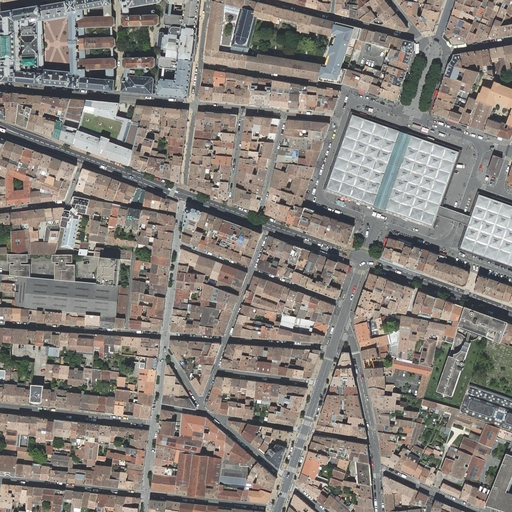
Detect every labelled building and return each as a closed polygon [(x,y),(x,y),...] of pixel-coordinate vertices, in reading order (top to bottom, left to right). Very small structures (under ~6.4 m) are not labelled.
[(73,0),(69,1),(70,11),(90,8),(105,5),(113,4),(112,0),(73,0)] [(125,15),(134,15),(133,10),(133,7),(160,2),(162,0),(161,0),(120,0),(121,3),(122,2),(125,15)] [(184,27),(198,28),(201,0),(168,0),(168,1),(169,3),(186,5),(185,16),(184,27)] [(241,8),(243,9),(255,12),(258,2),(250,0),(212,0),(205,61),(247,68),(249,55),(245,55),(219,51),(225,8),(225,4),(241,8)] [(320,1),(316,0),(307,0),(306,6),(318,9),(320,1)] [(371,0),(366,0),(364,2),(363,0),(359,0),(359,5),(358,10),(366,4),(368,3),(371,0)] [(386,0),(371,0),(368,3),(369,5),(370,5),(372,4),(375,8),(386,0)] [(392,7),(386,0),(375,8),(374,9),(375,11),(377,9),(381,15),(392,7)] [(476,17),(482,20),(488,6),(490,0),(482,0),(482,2),(478,0),(457,0),(454,8),(476,17)] [(490,0),(488,6),(494,8),(495,5),(497,3),(497,0),(490,0)] [(505,1),(505,0),(497,0),(497,3),(501,5),(500,7),(502,8),(503,6),(505,1)] [(511,3),(511,0),(505,0),(505,1),(503,6),(502,8),(500,13),(498,16),(502,18),(502,20),(504,21),(504,19),(506,15),(507,11),(511,3)] [(70,16),(70,11),(69,1),(43,5),(44,21),(46,20),(67,17),(70,16)] [(324,2),(320,1),(318,9),(329,12),(330,11),(331,3),(324,2)] [(407,1),(401,5),(408,13),(418,16),(420,17),(421,15),(418,14),(419,4),(413,1),(407,1)] [(256,12),(255,16),(258,17),(274,21),(275,16),(300,22),(298,30),(310,33),(311,31),(314,16),(258,2),(255,12),(256,12)] [(346,4),(345,4),(337,3),(336,13),(350,17),(350,8),(350,7),(349,7),(346,7),(346,4)] [(366,4),(358,10),(358,19),(361,19),(371,11),(373,10),(372,8),(370,10),(367,6),(369,5),(368,3),(366,4)] [(105,16),(113,16),(113,4),(105,5),(105,16)] [(234,34),(237,35),(243,9),(241,8),(225,4),(225,8),(240,12),(234,34)] [(350,7),(350,8),(350,17),(358,19),(358,10),(359,5),(350,4),(350,7)] [(425,4),(422,4),(421,9),(423,8),(425,9),(440,13),(442,6),(429,4),(425,4)] [(45,84),(45,69),(44,50),(44,49),(44,40),(44,21),(43,5),(1,12),(1,32),(0,31),(0,38),(0,46),(1,60),(2,61),(3,78),(3,80),(45,84)] [(473,41),(480,40),(493,10),(494,8),(488,6),(482,20),(473,41)] [(397,14),(392,7),(381,15),(380,16),(377,18),(371,22),(382,25),(385,23),(397,14)] [(85,16),(90,16),(90,8),(70,11),(70,16),(71,43),(72,71),(72,77),(92,78),(92,69),(88,69),(82,67),(82,61),(87,59),(86,53),(86,48),(82,47),(82,40),(86,38),(86,32),(86,27),(82,26),(82,19),(85,16)] [(437,22),(440,13),(425,9),(423,8),(421,15),(420,17),(421,17),(423,18),(429,19),(437,22)] [(473,24),(476,17),(454,8),(452,15),(473,24)] [(255,12),(243,9),(237,35),(236,38),(237,41),(239,43),(241,45),(244,44),(246,43),(247,41),(248,38),(249,38),(255,16),(256,12),(255,12)] [(361,19),(371,22),(377,18),(376,16),(373,12),(375,11),(374,9),(373,10),(371,11),(361,19)] [(480,40),(488,39),(497,20),(497,18),(498,16),(500,13),(493,10),(480,40)] [(418,16),(408,13),(417,26),(424,21),(421,17),(420,17),(418,16)] [(159,14),(134,15),(125,15),(123,18),(123,24),(126,26),(158,25),(160,23),(161,16),(159,14)] [(184,27),(185,16),(169,14),(166,16),(165,23),(168,25),(173,26),(184,27)] [(385,23),(382,25),(391,27),(406,31),(408,28),(397,14),(385,23)] [(450,22),(470,31),(473,24),(452,15),(450,22)] [(503,23),(497,38),(511,35),(511,24),(510,24),(510,23),(508,23),(511,18),(506,15),(504,19),(504,21),(503,23)] [(113,16),(105,16),(90,16),(85,16),(82,19),(82,26),(86,27),(113,26),(116,24),(115,18),(113,16)] [(258,17),(255,16),(249,38),(247,48),(245,55),(248,55),(258,17)] [(249,55),(247,68),(343,84),(349,69),(343,69),(353,38),(358,39),(360,40),(363,29),(314,16),(311,31),(335,37),(327,65),(260,54),(259,57),(249,55)] [(465,43),(473,41),(482,20),(476,17),(473,24),(470,31),(467,38),(465,43)] [(434,32),(437,22),(429,19),(426,24),(428,25),(428,30),(434,32)] [(488,39),(497,38),(503,23),(497,20),(488,39)] [(424,21),(417,26),(422,31),(428,30),(428,25),(426,24),(424,21)] [(455,32),(467,38),(470,31),(450,22),(447,29),(455,32)] [(180,58),(194,61),(195,61),(199,28),(198,28),(184,27),(183,35),(172,34),(167,33),(162,32),(160,34),(158,46),(160,48),(165,48),(170,49),(181,50),(180,58)] [(360,40),(358,39),(356,45),(361,46),(362,40),(365,41),(366,41),(370,30),(368,30),(363,29),(360,40)] [(448,37),(450,39),(452,37),(456,37),(455,32),(447,29),(445,34),(445,35),(448,37)] [(370,30),(366,41),(372,43),(376,32),(370,30)] [(372,43),(385,46),(388,35),(376,32),(372,43)] [(453,45),(465,43),(467,38),(455,32),(456,37),(452,37),(450,39),(451,41),(453,45)] [(392,48),(393,48),(397,37),(388,35),(385,46),(392,48)] [(82,47),(86,48),(114,47),(116,45),(116,39),(114,37),(86,38),(82,40),(82,47)] [(398,49),(401,50),(405,39),(397,37),(393,48),(398,49)] [(405,39),(401,50),(413,53),(414,51),(413,46),(414,42),(405,39)] [(504,46),(489,49),(492,62),(499,60),(498,58),(506,56),(504,46)] [(413,53),(401,50),(398,49),(393,48),(392,48),(389,57),(392,58),(410,64),(413,53)] [(489,49),(482,50),(486,74),(494,76),(493,69),(489,70),(488,65),(492,64),(492,62),(489,49)] [(468,52),(470,69),(479,72),(486,74),(482,50),(468,52)] [(453,58),(449,63),(470,69),(468,52),(454,54),(453,58)] [(162,67),(178,69),(180,58),(169,57),(164,56),(161,58),(161,65),(162,67)] [(407,71),(410,64),(392,58),(391,63),(388,62),(389,57),(386,56),(384,64),(390,66),(407,71)] [(127,68),(131,68),(154,67),(156,65),(157,58),(155,57),(126,57),(124,60),(124,65),(127,68)] [(92,69),(107,69),(115,68),(117,66),(117,60),(115,58),(87,59),(82,61),(82,67),(88,69),(92,69)] [(180,58),(178,69),(177,79),(161,78),(159,80),(158,95),(189,98),(190,92),(194,61),(180,58)] [(470,69),(449,63),(445,75),(457,79),(460,71),(465,72),(462,81),(473,84),(479,72),(470,69)] [(390,66),(384,64),(381,71),(387,73),(405,79),(407,71),(390,66)] [(364,70),(357,88),(369,92),(374,77),(375,76),(377,69),(375,69),(373,68),(366,66),(364,70)] [(108,79),(116,80),(115,68),(107,69),(108,79)] [(131,68),(127,68),(123,81),(122,91),(154,94),(155,79),(153,77),(130,75),(131,68)] [(357,88),(364,70),(356,68),(355,71),(349,69),(343,84),(357,88)] [(72,87),(72,77),(72,71),(70,71),(47,69),(45,69),(45,84),(72,87)] [(201,99),(213,100),(214,87),(215,85),(215,81),(216,71),(204,69),(200,98),(201,99)] [(379,79),(381,71),(377,69),(375,76),(374,77),(369,92),(379,96),(382,88),(376,86),(379,79)] [(213,100),(224,101),(226,86),(226,83),(227,72),(216,71),(215,81),(215,85),(214,87),(213,100)] [(387,73),(381,71),(379,79),(384,81),(402,87),(403,84),(405,79),(387,73)] [(224,101),(235,102),(238,74),(227,72),(226,83),(226,86),(224,101)] [(235,102),(244,103),(247,76),(238,74),(235,102)] [(457,79),(445,75),(443,82),(470,92),(473,84),(462,81),(457,79)] [(244,103),(251,104),(253,85),(254,77),(247,76),(244,103)] [(72,77),(72,87),(115,91),(116,80),(108,79),(92,78),(72,77)] [(273,87),(273,80),(259,78),(254,77),(253,85),(259,85),(267,86),(273,87)] [(384,81),(379,79),(376,86),(382,88),(384,81)] [(271,106),(290,107),(292,83),(273,80),(273,87),(271,106)] [(400,94),(402,87),(384,81),(382,88),(400,94)] [(511,88),(501,84),(501,83),(495,81),(492,89),(484,86),(481,93),(480,92),(477,99),(489,103),(494,104),(495,100),(504,104),(505,102),(511,104),(511,106),(511,88)] [(468,100),(470,96),(471,92),(470,92),(443,82),(440,91),(468,100)] [(300,108),(302,84),(292,83),(290,107),(300,108)] [(307,100),(309,86),(302,84),(300,108),(306,109),(307,100)] [(251,104),(271,106),(273,87),(267,86),(259,85),(253,85),(251,104)] [(317,110),(333,112),(334,111),(341,91),(309,86),(307,100),(318,101),(317,110)] [(400,94),(382,88),(379,96),(396,102),(397,101),(400,94)] [(465,107),(468,100),(440,91),(437,98),(465,107)] [(21,94),(13,93),(13,102),(20,102),(21,94)] [(21,94),(20,102),(20,103),(27,103),(28,95),(21,94)] [(28,95),(27,103),(34,104),(33,108),(32,112),(29,128),(37,131),(41,114),(41,113),(42,109),(45,96),(28,95)] [(63,98),(45,96),(42,109),(41,113),(45,114),(45,112),(59,114),(63,98)] [(477,99),(470,96),(468,100),(465,107),(463,115),(459,123),(468,125),(477,99)] [(71,99),(63,98),(59,114),(59,115),(62,116),(67,117),(71,99)] [(452,111),(463,115),(465,107),(437,98),(435,105),(452,111)] [(87,100),(71,99),(67,117),(82,121),(87,100)] [(489,103),(477,99),(468,125),(485,131),(489,119),(494,104),(489,103)] [(87,100),(82,121),(75,145),(113,158),(131,165),(134,150),(141,127),(142,122),(133,120),(126,147),(110,141),(111,138),(104,136),(103,138),(89,133),(94,113),(117,118),(119,103),(87,100)] [(306,109),(317,110),(318,101),(307,100),(306,109)] [(12,102),(5,102),(5,107),(5,119),(17,123),(19,107),(20,103),(20,102),(13,102),(12,102)] [(19,107),(17,123),(29,128),(32,112),(33,108),(28,106),(27,109),(24,108),(25,105),(20,103),(19,107)] [(136,105),(133,120),(142,122),(147,106),(136,105)] [(433,113),(449,119),(452,111),(435,105),(432,112),(432,113),(433,113)] [(154,106),(147,106),(142,122),(141,127),(143,127),(149,128),(148,131),(150,132),(151,128),(154,106)] [(163,107),(154,106),(151,128),(160,129),(162,115),(163,107)] [(189,110),(168,108),(167,115),(167,117),(188,119),(189,110)] [(205,126),(205,131),(213,132),(213,131),(214,122),(215,113),(199,111),(198,119),(206,120),(205,126)] [(449,119),(459,123),(463,115),(452,111),(449,119)] [(214,122),(213,131),(217,131),(218,131),(221,132),(223,113),(215,113),(214,122)] [(223,113),(221,132),(228,133),(229,126),(230,126),(232,114),(223,113)] [(41,114),(37,131),(54,137),(58,120),(44,116),(45,114),(41,114)] [(238,115),(232,114),(230,126),(237,127),(238,115)] [(331,178),(327,189),(339,193),(350,197),(362,201),(374,205),(380,207),(386,209),(398,214),(410,218),(421,222),(433,226),(437,214),(438,210),(440,205),(453,167),(459,152),(447,148),(436,144),(424,140),(412,136),(406,133),(400,131),(388,127),(376,123),(365,119),(353,115),(349,126),(348,130),(346,133),(346,136),(343,143),(342,146),(338,157),(337,162),(335,167),(333,173),(331,178)] [(58,120),(54,137),(61,139),(65,124),(67,117),(62,116),(62,121),(58,120)] [(247,116),(244,132),(253,133),(255,116),(247,116)] [(258,142),(259,141),(259,139),(260,134),(261,131),(264,117),(255,116),(253,133),(252,141),(258,142)] [(167,117),(164,117),(163,126),(187,128),(188,119),(167,117)] [(271,126),(273,118),(264,117),(261,131),(260,134),(259,139),(268,140),(269,135),(271,126)] [(262,141),(275,143),(279,126),(280,119),(273,118),(271,126),(269,135),(268,140),(259,139),(259,141),(262,141)] [(502,123),(489,119),(485,131),(498,136),(502,123)] [(288,120),(284,135),(293,136),(295,128),(297,120),(288,120)] [(295,128),(293,136),(305,137),(306,135),(307,131),(307,129),(303,129),(305,121),(297,120),(295,128)] [(312,122),(305,121),(303,129),(307,129),(311,130),(312,122)] [(329,124),(312,122),(311,130),(327,132),(329,124)] [(510,140),(511,136),(511,126),(507,124),(503,122),(502,123),(498,136),(509,140),(510,140)] [(65,124),(61,139),(75,145),(80,128),(65,124)] [(163,126),(161,135),(167,136),(168,136),(169,129),(171,130),(171,136),(186,138),(187,128),(163,126)] [(134,150),(131,165),(138,167),(146,137),(147,137),(148,134),(148,131),(149,128),(143,127),(141,127),(134,150)] [(306,135),(305,137),(309,138),(324,139),(327,132),(311,130),(307,129),(307,131),(306,135)] [(196,130),(195,138),(212,140),(212,135),(217,135),(218,131),(217,131),(213,131),(213,132),(205,131),(196,130)] [(218,131),(217,135),(217,140),(235,142),(236,133),(228,133),(221,132),(218,131)] [(244,132),(243,140),(252,141),(253,133),(244,132)] [(146,137),(138,167),(147,170),(151,156),(145,155),(146,150),(152,152),(152,150),(157,151),(160,134),(155,133),(154,138),(147,137),(146,137)] [(293,136),(284,135),(281,147),(277,162),(298,165),(301,165),(302,165),(315,167),(324,139),(309,138),(305,137),(293,136)] [(185,147),(186,138),(171,136),(168,136),(167,136),(167,138),(170,139),(170,145),(185,147)] [(195,138),(194,147),(210,149),(212,140),(195,138)] [(12,142),(7,140),(2,155),(12,159),(17,144),(12,142)] [(217,140),(216,140),(216,146),(234,148),(235,142),(217,140)] [(250,151),(260,152),(262,145),(262,141),(259,141),(258,142),(252,141),(243,140),(242,150),(250,151)] [(259,156),(271,158),(275,143),(262,141),(262,145),(260,152),(260,153),(259,156)] [(11,162),(9,167),(18,171),(26,147),(17,144),(12,159),(15,160),(14,163),(11,162)] [(183,156),(185,147),(170,145),(169,154),(183,156)] [(218,150),(217,155),(233,156),(234,148),(216,146),(215,149),(218,150)] [(26,147),(18,171),(27,174),(36,150),(26,147)] [(194,147),(193,155),(212,156),(213,154),(213,149),(210,149),(194,147)] [(36,150),(27,174),(34,177),(36,178),(45,154),(36,150)] [(242,150),(241,158),(255,159),(258,159),(259,156),(260,153),(260,152),(250,151),(242,150)] [(167,154),(159,153),(158,155),(158,158),(158,162),(166,163),(167,154)] [(45,154),(36,178),(43,181),(45,182),(54,157),(45,154)] [(183,156),(169,154),(168,163),(171,163),(174,164),(182,165),(183,156)] [(217,155),(215,154),(214,163),(232,165),(233,156),(217,155)] [(193,155),(192,163),(211,166),(212,156),(193,155)] [(494,155),(489,169),(492,170),(491,174),(496,175),(502,158),(494,155)] [(151,156),(147,170),(156,174),(158,162),(158,158),(151,156)] [(257,166),(256,174),(258,175),(260,167),(268,169),(271,158),(259,156),(258,159),(257,164),(257,166)] [(54,157),(45,182),(55,185),(64,161),(54,157)] [(1,158),(0,160),(0,163),(0,164),(9,167),(11,162),(11,160),(10,160),(9,161),(1,158)] [(254,165),(257,166),(257,164),(254,163),(255,159),(241,158),(241,161),(254,165)] [(64,161),(55,185),(61,187),(64,181),(60,180),(61,177),(65,178),(70,163),(64,161)] [(241,161),(239,170),(253,174),(254,165),(241,161)] [(158,162),(156,174),(164,177),(166,163),(158,162)] [(298,165),(277,162),(276,168),(291,174),(298,176),(302,165),(301,165),(298,165)] [(77,165),(70,163),(65,178),(72,180),(77,166),(77,165)] [(166,163),(164,177),(172,179),(173,168),(174,164),(171,163),(168,163),(166,163)] [(192,163),(191,173),(200,176),(208,179),(210,180),(211,171),(211,166),(192,163)] [(232,165),(214,163),(213,166),(213,171),(231,173),(232,165)] [(0,164),(0,165),(0,174),(6,177),(7,177),(9,167),(0,164)] [(179,182),(182,165),(174,164),(173,168),(172,179),(179,182)] [(310,180),(315,167),(302,165),(298,176),(310,180)] [(32,187),(32,186),(34,177),(27,174),(18,171),(9,167),(7,177),(7,178),(7,186),(7,188),(8,195),(8,206),(32,203),(32,191),(32,187)] [(259,175),(267,177),(268,169),(260,167),(258,175),(259,175)] [(85,192),(92,171),(85,168),(84,169),(77,189),(77,190),(85,192)] [(291,174),(276,168),(272,186),(278,188),(283,190),(285,191),(287,187),(290,177),(291,174)] [(254,179),(255,174),(253,174),(239,170),(238,178),(250,182),(251,178),(254,179)] [(99,173),(92,171),(85,192),(92,194),(99,173)] [(211,171),(210,180),(211,180),(215,180),(219,181),(222,181),(230,182),(231,173),(213,171),(211,171)] [(106,176),(99,173),(92,194),(99,197),(106,176)] [(200,176),(191,173),(189,186),(198,189),(200,176)] [(253,183),(264,187),(267,177),(259,175),(258,175),(256,174),(255,174),(254,179),(254,180),(253,183)] [(304,197),(310,180),(298,176),(291,174),(290,177),(293,178),(295,179),(291,189),(287,187),(285,191),(304,197)] [(114,179),(106,176),(99,197),(107,198),(114,179)] [(200,176),(198,189),(206,192),(208,179),(200,176)] [(36,178),(34,177),(32,186),(41,189),(43,181),(36,178)] [(64,181),(61,187),(61,188),(62,188),(68,190),(72,180),(65,178),(64,181)] [(238,178),(237,187),(245,190),(253,192),(250,208),(258,211),(264,187),(253,183),(238,178)] [(122,182),(114,179),(107,198),(115,200),(122,182)] [(210,180),(208,179),(206,192),(213,195),(214,187),(215,183),(215,182),(215,180),(211,180),(210,180)] [(214,187),(213,195),(220,197),(221,190),(221,188),(222,181),(219,181),(215,180),(215,182),(215,183),(214,187)] [(43,181),(41,189),(43,192),(41,191),(42,202),(54,201),(53,200),(55,194),(59,196),(62,188),(61,188),(61,187),(55,185),(45,182),(43,181)] [(230,182),(222,181),(221,188),(221,190),(229,191),(230,182)] [(122,182),(115,200),(123,202),(129,184),(122,182)] [(129,184),(123,202),(131,203),(137,187),(129,184)] [(271,190),(270,193),(281,197),(283,190),(278,188),(272,186),(271,190)] [(141,189),(137,187),(131,203),(137,204),(141,189)] [(245,190),(237,187),(235,202),(243,206),(245,190)] [(53,200),(54,201),(64,200),(65,199),(68,190),(62,188),(59,196),(55,194),(53,200)] [(147,191),(144,190),(139,205),(144,206),(147,191)] [(221,190),(220,197),(227,200),(229,191),(221,190)] [(245,190),(243,206),(250,208),(253,192),(245,190)] [(283,190),(281,197),(280,200),(288,203),(293,204),(296,205),(299,206),(301,207),(304,197),(285,191),(283,190)] [(32,191),(32,203),(42,202),(41,191),(32,191)] [(144,206),(152,207),(155,194),(147,191),(144,206)] [(281,197),(270,193),(269,200),(277,203),(278,199),(280,200),(281,197)] [(152,207),(160,209),(163,197),(155,194),(152,207)] [(463,242),(461,247),(473,251),(485,256),(497,260),(508,264),(511,265),(511,205),(504,203),(492,199),(480,195),(476,205),(472,216),(472,217),(472,218),(470,222),(469,225),(469,226),(465,236),(463,242)] [(58,243),(56,254),(73,254),(79,254),(81,242),(87,213),(91,199),(79,197),(75,196),(74,196),(71,203),(75,207),(73,209),(72,211),(65,209),(57,243),(58,243)] [(163,197),(160,209),(164,210),(165,204),(167,205),(168,203),(169,199),(163,197)] [(91,219),(93,220),(93,219),(95,213),(94,213),(95,210),(97,200),(91,199),(87,213),(92,214),(91,219)] [(177,202),(169,199),(168,203),(170,203),(169,211),(176,212),(178,202),(177,202)] [(277,203),(269,200),(265,213),(276,218),(279,204),(280,200),(278,199),(277,203)] [(99,234),(107,236),(109,225),(111,216),(113,203),(105,202),(97,200),(95,210),(103,212),(103,215),(101,221),(93,219),(93,220),(93,222),(91,232),(99,233),(99,234)] [(111,216),(109,225),(111,225),(115,226),(114,229),(117,230),(117,227),(118,225),(122,205),(113,203),(111,216)] [(279,204),(276,218),(286,221),(291,208),(292,207),(279,204)] [(296,205),(293,204),(292,207),(291,208),(286,221),(293,224),(296,215),(299,206),(296,205)] [(122,205),(118,225),(126,227),(130,207),(122,205)] [(448,208),(440,205),(438,210),(437,214),(445,217),(455,220),(457,221),(469,225),(470,222),(472,218),(472,217),(460,212),(458,212),(448,208)] [(186,212),(184,226),(197,230),(198,226),(203,211),(198,209),(193,208),(192,208),(192,207),(191,207),(190,207),(189,206),(189,207),(188,207),(187,207),(187,208),(186,209),(186,210),(187,211),(186,212)] [(301,207),(299,206),(296,215),(303,217),(307,208),(301,207)] [(53,208),(46,208),(28,210),(30,231),(32,254),(53,254),(56,254),(58,243),(57,243),(65,209),(65,207),(62,207),(53,208)] [(138,233),(141,222),(143,209),(130,207),(126,227),(125,231),(138,233)] [(296,215),(293,224),(300,226),(309,230),(315,212),(307,208),(303,217),(296,215)] [(141,222),(147,223),(148,219),(150,220),(151,211),(143,209),(141,222)] [(11,230),(12,253),(28,254),(32,254),(30,231),(28,210),(18,212),(11,212),(11,224),(11,225),(24,224),(24,230),(11,230)] [(157,225),(160,213),(151,211),(150,220),(148,219),(147,223),(149,224),(157,225)] [(205,228),(210,214),(203,211),(198,226),(205,228)] [(0,213),(0,224),(2,225),(2,222),(6,221),(6,224),(11,224),(11,212),(0,213)] [(315,212),(309,230),(318,233),(326,236),(332,217),(315,212)] [(142,230),(141,235),(149,236),(152,237),(153,230),(156,231),(157,229),(164,230),(174,232),(175,218),(174,216),(160,213),(157,225),(149,224),(148,229),(147,231),(142,230)] [(210,236),(217,216),(210,214),(205,228),(210,230),(208,236),(210,236)] [(218,238),(225,220),(217,216),(210,236),(209,238),(217,241),(218,238)] [(340,221),(332,217),(326,236),(334,238),(337,230),(334,229),(335,226),(338,227),(340,221)] [(235,249),(244,226),(225,220),(218,238),(224,240),(223,244),(229,247),(235,249)] [(354,226),(340,221),(338,227),(337,230),(334,238),(348,244),(354,226)] [(195,235),(197,230),(184,226),(183,233),(194,237),(195,235)] [(247,246),(250,238),(253,230),(245,227),(244,226),(235,249),(234,251),(232,259),(241,262),(244,254),(247,246)] [(113,229),(110,229),(107,242),(136,247),(137,241),(115,237),(116,233),(112,232),(113,229)] [(152,237),(155,238),(162,239),(173,241),(174,232),(164,230),(157,229),(156,231),(153,230),(152,237)] [(253,230),(250,238),(259,242),(262,233),(253,230)] [(89,239),(106,242),(107,236),(99,234),(99,233),(91,232),(91,234),(89,239)] [(183,241),(191,244),(194,237),(183,233),(182,241),(183,241)] [(140,236),(138,243),(146,245),(147,245),(149,236),(141,235),(140,236)] [(191,244),(198,247),(201,239),(201,237),(195,235),(194,237),(191,244)] [(205,249),(209,238),(210,236),(208,236),(207,235),(205,241),(201,239),(198,247),(205,249)] [(269,236),(261,258),(267,261),(276,238),(270,236),(269,236)] [(155,238),(154,246),(172,249),(173,241),(162,239),(155,238)] [(216,245),(217,242),(217,241),(209,238),(205,249),(213,252),(216,245)] [(259,242),(250,238),(247,246),(256,249),(259,242)] [(279,247),(282,240),(276,238),(267,261),(272,263),(278,247),(279,247)] [(386,247),(394,250),(398,240),(390,238),(389,238),(386,247)] [(270,273),(277,276),(280,266),(279,265),(288,242),(282,240),(279,247),(278,247),(272,263),(267,261),(261,258),(257,268),(270,273)] [(403,253),(407,243),(398,240),(394,250),(403,253)] [(81,242),(79,254),(87,255),(88,246),(89,245),(83,244),(83,242),(81,242)] [(287,268),(296,245),(288,242),(279,265),(280,266),(287,268)] [(406,265),(408,265),(415,246),(407,243),(403,253),(400,263),(406,265)] [(88,246),(87,255),(95,256),(96,247),(91,247),(91,244),(89,244),(89,245),(88,246)] [(219,255),(225,257),(228,249),(229,247),(223,244),(222,247),(219,255)] [(160,255),(160,256),(171,258),(172,249),(154,246),(147,245),(146,245),(146,248),(154,249),(153,254),(160,255)] [(222,247),(216,245),(213,252),(219,255),(222,247)] [(291,281),(297,264),(303,248),(296,245),(287,268),(283,278),(291,281)] [(256,249),(247,246),(244,254),(253,258),(256,249)] [(408,265),(416,268),(423,249),(415,246),(408,265)] [(96,247),(95,256),(101,256),(103,256),(104,248),(96,247)] [(384,257),(391,259),(394,250),(386,247),(383,256),(384,257)] [(104,248),(103,256),(121,258),(131,259),(133,251),(105,248),(104,248)] [(297,264),(306,268),(313,251),(303,248),(297,264)] [(181,251),(180,257),(190,259),(191,252),(182,249),(181,249),(181,251)] [(225,257),(232,259),(234,251),(228,249),(225,257)] [(416,268),(424,271),(431,252),(423,249),(416,268)] [(391,259),(400,263),(403,253),(394,250),(391,259)] [(304,274),(311,277),(312,277),(320,254),(313,251),(306,268),(304,274)] [(190,259),(180,257),(179,264),(189,266),(195,267),(200,255),(194,253),(191,252),(190,259)] [(424,271),(432,274),(437,260),(439,254),(431,252),(424,271)] [(12,253),(9,253),(9,262),(15,262),(15,263),(15,264),(11,264),(11,275),(16,276),(31,277),(31,264),(22,264),(22,263),(22,262),(28,262),(28,254),(12,253)] [(56,254),(53,254),(53,262),(60,262),(60,263),(60,264),(56,264),(56,280),(76,281),(76,264),(67,264),(67,263),(67,262),(73,262),(73,254),(56,254)] [(151,263),(152,263),(153,263),(170,266),(171,258),(160,256),(160,255),(153,254),(151,263)] [(253,258),(244,254),(241,262),(250,265),(253,258)] [(320,254),(312,277),(321,281),(330,258),(320,254)] [(432,274),(440,277),(444,263),(445,262),(447,257),(446,257),(439,254),(437,260),(432,274)] [(216,261),(200,255),(195,267),(194,269),(210,275),(216,261)] [(103,256),(101,256),(101,260),(99,283),(119,285),(121,262),(121,258),(103,256)] [(330,258),(321,281),(330,284),(333,277),(332,276),(335,269),(338,261),(330,258)] [(136,260),(134,270),(140,271),(148,272),(152,273),(152,270),(144,269),(145,265),(151,266),(152,263),(151,263),(141,261),(140,260),(136,260)] [(210,277),(218,280),(224,264),(216,261),(210,275),(210,277)] [(338,261),(335,269),(347,273),(349,266),(349,265),(338,261)] [(440,277),(449,280),(454,266),(445,262),(444,263),(440,277)] [(152,273),(168,276),(170,266),(153,263),(152,270),(152,273)] [(179,264),(179,271),(188,273),(189,270),(189,266),(179,264)] [(224,264),(218,280),(232,284),(237,269),(224,264)] [(291,281),(300,284),(304,274),(306,268),(297,264),(291,281)] [(277,276),(283,278),(287,268),(280,266),(277,276)] [(454,266),(449,280),(464,286),(466,284),(470,273),(468,271),(454,266)] [(232,284),(242,288),(247,273),(237,269),(232,284)] [(332,276),(333,277),(344,281),(347,273),(335,269),(332,276)] [(134,275),(133,280),(142,281),(147,282),(151,283),(155,283),(167,285),(168,276),(152,273),(148,272),(148,275),(149,276),(151,277),(151,281),(147,280),(148,277),(139,276),(140,271),(134,270),(134,275)] [(179,271),(178,279),(197,282),(198,274),(192,273),(188,273),(179,271)] [(374,292),(379,276),(371,273),(370,273),(365,289),(374,292)] [(11,275),(3,274),(2,282),(15,284),(16,276),(11,275)] [(198,274),(197,282),(199,282),(203,282),(204,283),(207,284),(208,281),(205,281),(205,275),(198,274)] [(300,284),(307,287),(311,277),(304,274),(300,284)] [(484,293),(490,278),(481,275),(480,275),(475,289),(475,290),(484,293)] [(56,280),(31,277),(16,276),(15,284),(16,285),(16,292),(15,295),(15,300),(15,308),(22,309),(26,309),(26,308),(68,312),(102,315),(101,315),(101,326),(116,327),(117,317),(126,318),(129,286),(119,285),(99,283),(76,281),(56,280)] [(253,300),(250,306),(254,307),(258,308),(266,310),(276,312),(278,305),(261,299),(262,295),(279,301),(285,287),(267,280),(261,278),(255,276),(254,276),(249,290),(256,293),(253,300)] [(384,295),(389,279),(379,276),(374,292),(372,298),(382,301),(383,296),(384,295)] [(311,277),(307,287),(338,298),(338,297),(341,289),(330,284),(321,281),(312,277),(311,277)] [(330,284),(341,289),(344,281),(333,277),(330,284)] [(500,282),(490,278),(484,293),(494,297),(500,282)] [(178,279),(177,288),(185,289),(191,290),(194,290),(194,285),(198,285),(199,282),(197,282),(178,279)] [(392,294),(396,282),(389,279),(384,295),(383,296),(382,301),(381,304),(380,305),(382,306),(387,308),(390,300),(391,299),(392,295),(392,294)] [(144,293),(146,286),(151,286),(151,285),(151,283),(147,282),(142,281),(133,280),(133,291),(141,292),(141,293),(144,293)] [(215,287),(239,296),(242,288),(232,284),(218,280),(215,287)] [(16,285),(15,284),(2,282),(2,291),(13,292),(14,285),(16,285)] [(395,310),(397,311),(400,303),(402,297),(406,285),(396,282),(392,294),(399,296),(397,302),(390,300),(387,308),(390,309),(395,310)] [(508,285),(500,282),(494,297),(503,300),(508,285)] [(207,284),(204,283),(203,291),(202,298),(208,299),(219,301),(236,304),(239,296),(215,287),(207,284)] [(149,294),(166,297),(167,290),(154,288),(155,286),(151,285),(151,286),(149,294)] [(406,296),(412,298),(415,289),(406,285),(402,297),(405,298),(406,296)] [(511,297),(511,286),(508,285),(503,300),(510,302),(511,297)] [(278,305),(276,312),(277,312),(283,313),(284,311),(284,310),(285,306),(292,289),(285,287),(279,301),(278,305)] [(185,289),(177,288),(175,302),(183,303),(184,298),(190,299),(191,290),(185,289)] [(298,291),(292,289),(285,306),(289,308),(292,309),(292,308),(295,300),(298,291)] [(371,300),(372,298),(374,292),(365,289),(362,297),(371,300)] [(249,290),(246,298),(253,300),(256,293),(249,290)] [(133,291),(132,303),(139,305),(140,300),(155,302),(154,307),(156,307),(164,309),(166,297),(149,294),(144,293),(141,293),(141,292),(133,291)] [(291,313),(290,315),(297,317),(305,294),(298,291),(295,300),(298,301),(295,309),(292,308),(292,309),(291,313)] [(424,305),(428,294),(421,291),(420,291),(419,291),(416,302),(424,305)] [(313,297),(305,294),(297,317),(300,317),(305,318),(309,305),(310,305),(313,297)] [(421,314),(431,316),(438,297),(428,294),(424,305),(421,314)] [(397,311),(402,313),(406,314),(410,302),(412,298),(406,296),(405,298),(402,297),(400,303),(397,311)] [(320,300),(313,297),(310,305),(309,305),(305,318),(313,320),(316,311),(317,308),(320,300)] [(375,310),(377,303),(371,300),(362,297),(359,305),(368,308),(373,309),(375,310)] [(431,316),(441,318),(447,300),(438,297),(431,316)] [(208,299),(202,298),(201,306),(204,306),(210,307),(210,305),(207,305),(208,299)] [(335,305),(320,300),(317,308),(316,311),(333,315),(336,306),(335,305)] [(449,320),(455,303),(447,300),(441,318),(449,320)] [(236,304),(219,301),(218,305),(213,304),(213,308),(221,309),(223,309),(234,311),(236,304)] [(183,303),(175,302),(174,308),(188,310),(189,304),(186,303),(183,303)] [(413,312),(421,314),(424,305),(416,302),(413,311),(413,312)] [(144,316),(145,316),(146,306),(139,305),(132,303),(131,314),(138,315),(142,316),(144,316)] [(443,339),(453,342),(453,341),(456,332),(459,325),(465,307),(455,303),(449,320),(448,324),(443,339)] [(201,306),(197,305),(192,304),(191,311),(200,312),(203,313),(204,306),(201,306)] [(244,304),(240,314),(251,317),(255,317),(256,314),(257,312),(253,311),(254,307),(250,306),(244,304)] [(370,320),(374,319),(376,318),(381,317),(380,311),(378,310),(375,310),(373,309),(368,308),(359,305),(355,318),(356,324),(368,320),(370,320)] [(149,306),(148,317),(149,317),(151,317),(154,318),(155,313),(156,307),(154,307),(149,306)] [(210,307),(204,306),(203,313),(203,316),(202,319),(201,322),(200,326),(207,327),(214,328),(213,334),(224,335),(225,335),(229,323),(234,311),(223,309),(221,316),(219,316),(221,309),(213,308),(210,307)] [(14,320),(14,308),(12,308),(6,307),(5,320),(14,320)] [(459,325),(466,328),(473,310),(465,307),(459,325)] [(21,321),(22,309),(15,308),(14,308),(14,320),(21,321)] [(188,310),(174,308),(173,315),(187,317),(188,310)] [(258,308),(257,312),(256,314),(265,316),(266,310),(258,308)] [(30,309),(26,309),(22,309),(21,321),(30,321),(30,309)] [(38,322),(38,310),(30,309),(30,321),(38,322)] [(46,322),(46,311),(38,310),(38,322),(46,322)] [(276,312),(266,310),(265,316),(271,317),(270,324),(264,323),(263,328),(262,338),(270,339),(272,327),(275,328),(276,321),(277,312),(276,312)] [(481,333),(486,335),(487,333),(487,331),(492,318),(492,317),(487,315),(486,315),(478,312),(473,310),(466,328),(470,329),(475,331),(481,333)] [(62,324),(63,312),(46,311),(46,322),(62,324)] [(316,311),(313,320),(330,324),(333,315),(316,311)] [(70,324),(71,313),(63,312),(62,324),(70,324)] [(78,325),(79,313),(71,313),(70,324),(78,325)] [(78,325),(87,325),(87,314),(79,313),(78,325)] [(290,315),(283,313),(280,328),(294,332),(297,332),(313,335),(313,332),(326,335),(330,324),(313,320),(305,318),(300,317),(297,317),(290,315)] [(87,325),(101,326),(101,315),(87,314),(87,325)] [(130,329),(143,329),(144,316),(142,316),(141,321),(138,320),(138,315),(131,314),(130,320),(130,328),(130,329)] [(251,317),(240,314),(237,322),(244,324),(244,323),(252,325),(253,323),(253,321),(250,320),(251,317)] [(407,360),(413,317),(401,315),(399,325),(399,331),(400,331),(397,358),(407,360)] [(143,329),(151,330),(152,323),(152,322),(149,322),(149,319),(147,318),(147,316),(145,316),(144,316),(143,329)] [(125,328),(126,318),(117,317),(116,327),(125,328)] [(376,318),(374,319),(370,320),(368,320),(356,324),(360,342),(372,338),(376,337),(378,337),(380,336),(386,335),(383,324),(381,317),(376,318)] [(415,348),(418,334),(421,319),(413,317),(407,360),(413,361),(415,348)] [(507,324),(492,318),(487,331),(487,333),(486,335),(488,336),(490,328),(498,331),(495,339),(502,342),(503,337),(504,335),(509,323),(507,322),(507,324)] [(180,322),(173,321),(171,331),(172,331),(186,333),(187,323),(188,320),(181,319),(180,322)] [(418,334),(426,336),(428,329),(430,321),(421,319),(418,334)] [(200,326),(201,322),(199,321),(194,321),(194,324),(193,333),(199,333),(200,326)] [(272,327),(270,339),(278,339),(280,328),(281,322),(276,321),(275,328),(272,327)] [(441,346),(443,339),(448,324),(430,321),(428,329),(426,336),(429,337),(430,334),(432,333),(440,335),(440,337),(437,345),(441,346)] [(244,324),(237,322),(233,335),(233,336),(242,337),(243,330),(244,324)] [(187,323),(186,333),(193,333),(194,324),(187,323)] [(243,330),(242,337),(244,337),(245,337),(252,337),(253,325),(252,325),(244,323),(244,324),(243,330)] [(509,345),(511,337),(511,324),(509,323),(504,335),(503,337),(502,342),(509,345)] [(263,328),(253,325),(252,337),(262,338),(263,328)] [(4,341),(13,342),(14,328),(5,328),(4,341)] [(14,328),(13,342),(15,343),(29,344),(29,337),(30,329),(14,328)] [(280,328),(278,339),(292,340),(294,332),(280,328)] [(38,330),(30,329),(29,337),(34,337),(34,342),(37,342),(38,330)] [(37,342),(37,345),(45,345),(46,331),(38,330),(37,342)] [(46,331),(45,345),(47,346),(48,342),(53,343),(54,331),(46,331)] [(53,343),(53,346),(61,347),(62,332),(54,331),(53,343)] [(61,347),(61,351),(64,352),(64,347),(69,348),(70,332),(62,332),(61,347)] [(70,332),(69,348),(78,349),(79,333),(70,332)] [(297,332),(294,332),(292,340),(312,341),(313,335),(297,332)] [(323,342),(326,335),(313,332),(313,335),(312,341),(323,342)] [(457,332),(456,332),(453,341),(454,341),(441,379),(449,381),(461,345),(464,337),(464,336),(463,335),(462,335),(462,334),(461,334),(460,334),(460,333),(459,333),(458,333),(458,332),(457,332)] [(84,353),(94,354),(94,349),(96,334),(79,333),(78,349),(78,352),(84,353)] [(106,335),(96,334),(94,349),(101,350),(100,355),(104,356),(104,352),(106,335)] [(385,344),(387,344),(390,343),(387,334),(386,335),(380,336),(378,337),(379,341),(378,341),(376,337),(372,338),(360,342),(361,350),(374,347),(376,346),(385,344)] [(104,356),(104,357),(107,357),(107,352),(114,353),(114,347),(115,336),(106,335),(104,352),(104,356)] [(120,354),(121,354),(123,345),(123,336),(115,336),(114,347),(118,347),(118,344),(119,345),(119,347),(117,347),(116,352),(120,352),(120,354)] [(123,336),(123,345),(132,345),(139,346),(141,346),(141,344),(142,337),(123,336)] [(151,338),(142,337),(141,344),(144,345),(144,346),(150,347),(151,338)] [(419,364),(431,367),(437,340),(426,337),(421,355),(420,363),(419,364)] [(464,337),(461,345),(449,381),(441,379),(437,391),(445,393),(446,393),(453,396),(462,369),(463,370),(464,368),(462,367),(463,365),(464,365),(465,365),(465,364),(465,363),(465,362),(464,362),(471,343),(469,342),(469,340),(468,340),(468,339),(467,339),(466,338),(465,338),(465,337),(464,337)] [(150,347),(160,347),(161,339),(160,339),(151,338),(150,347)] [(169,346),(180,362),(184,360),(181,354),(179,355),(180,340),(171,339),(170,340),(169,346)] [(189,341),(180,340),(179,355),(181,354),(185,355),(185,356),(186,357),(186,358),(187,358),(188,354),(189,341)] [(180,362),(191,380),(193,375),(194,373),(197,363),(214,365),(217,356),(209,355),(214,342),(206,342),(202,355),(201,356),(200,359),(199,359),(198,362),(195,361),(195,355),(197,341),(189,341),(188,354),(187,358),(187,363),(187,364),(184,360),(180,362)] [(206,342),(197,341),(195,355),(199,356),(198,359),(199,359),(200,359),(201,356),(202,355),(206,342)] [(209,355),(217,356),(221,344),(220,343),(214,342),(209,355)] [(226,353),(235,354),(237,344),(229,343),(226,353)] [(238,357),(242,357),(243,355),(243,353),(243,352),(244,344),(237,344),(235,354),(234,359),(237,360),(238,357)] [(244,344),(243,352),(251,353),(252,345),(244,344)] [(374,347),(361,350),(364,360),(371,358),(379,356),(378,352),(381,352),(381,356),(386,357),(386,353),(388,353),(388,351),(388,350),(387,344),(385,344),(376,346),(374,347)] [(138,356),(158,358),(160,347),(150,347),(144,346),(141,346),(139,346),(132,345),(123,345),(121,354),(131,355),(132,350),(139,351),(138,356)] [(251,353),(251,354),(259,355),(259,354),(260,346),(252,345),(251,353)] [(53,346),(49,346),(48,349),(48,354),(59,356),(60,356),(61,351),(61,347),(53,346)] [(274,356),(275,347),(260,346),(259,354),(268,355),(268,359),(273,360),(274,356)] [(281,363),(284,347),(275,347),(274,356),(273,360),(273,363),(271,373),(278,374),(280,366),(281,363)] [(289,365),(291,357),(293,348),(284,347),(281,363),(288,365),(289,365)] [(300,359),(303,359),(306,349),(293,348),(291,357),(297,358),(300,359)] [(303,359),(308,361),(311,352),(312,349),(306,349),(303,359)] [(311,352),(308,361),(316,363),(319,354),(311,352)] [(340,361),(351,360),(350,352),(343,352),(340,361)] [(242,357),(241,360),(240,369),(247,370),(250,356),(243,355),(242,357)] [(250,355),(250,356),(247,370),(256,371),(258,361),(258,357),(255,356),(254,357),(253,357),(253,356),(250,355)] [(141,367),(157,369),(158,358),(138,356),(137,356),(137,358),(141,358),(141,363),(136,362),(136,366),(136,368),(140,369),(141,367)] [(221,367),(232,368),(233,360),(224,358),(221,366),(221,367)] [(316,363),(308,361),(303,359),(300,359),(297,358),(296,364),(289,363),(289,365),(289,367),(289,368),(296,369),(305,370),(313,371),(316,363)] [(371,358),(364,360),(365,368),(370,368),(374,368),(371,358)] [(240,369),(241,360),(237,360),(234,359),(233,360),(232,368),(240,369)] [(418,398),(423,399),(429,381),(430,376),(433,367),(431,367),(419,364),(412,363),(407,362),(397,359),(395,359),(395,361),(393,367),(392,371),(391,375),(393,375),(395,367),(424,373),(421,384),(419,388),(418,396),(418,398)] [(353,367),(351,360),(340,361),(338,368),(353,367)] [(258,361),(256,371),(271,373),(273,363),(258,361)] [(204,374),(210,374),(214,365),(197,363),(194,373),(204,374)] [(53,377),(60,378),(61,365),(54,364),(53,377)] [(83,385),(84,377),(84,368),(85,368),(86,364),(82,364),(81,367),(76,367),(76,369),(71,369),(70,379),(69,383),(83,385)] [(167,365),(166,375),(177,376),(170,364),(167,365)] [(6,375),(4,401),(16,402),(17,387),(18,382),(18,376),(19,371),(15,371),(14,380),(16,380),(15,385),(7,384),(8,380),(10,380),(11,365),(7,365),(6,370),(6,375)] [(63,365),(61,365),(60,378),(70,379),(71,369),(71,366),(63,365)] [(289,367),(289,365),(288,365),(288,367),(280,366),(278,374),(287,375),(289,368),(289,367)] [(140,369),(139,379),(147,380),(155,381),(157,369),(141,367),(140,369)] [(346,376),(355,375),(353,367),(338,368),(335,375),(346,376)] [(382,367),(374,368),(370,368),(365,368),(367,377),(372,377),(376,376),(383,376),(385,375),(391,375),(392,371),(383,371),(382,367)] [(92,378),(93,369),(93,368),(85,368),(84,368),(84,377),(92,378)] [(296,369),(289,368),(287,375),(295,376),(296,369)] [(96,378),(101,379),(102,370),(93,369),(92,378),(92,381),(96,381),(96,378)] [(305,370),(296,369),(295,376),(303,378),(305,370)] [(110,378),(111,371),(103,370),(102,370),(101,379),(110,380),(110,378)] [(311,378),(313,371),(305,370),(303,378),(310,379),(311,378)] [(191,380),(191,381),(200,395),(203,395),(210,374),(204,374),(200,383),(197,377),(195,378),(193,375),(191,380)] [(177,376),(166,375),(165,382),(172,383),(176,383),(181,384),(177,376)] [(344,385),(357,385),(355,375),(346,376),(335,375),(332,385),(344,385)] [(372,377),(367,377),(369,388),(375,387),(386,389),(386,390),(393,392),(394,392),(394,384),(386,384),(385,375),(383,376),(376,376),(372,377)] [(119,379),(117,389),(127,390),(128,388),(125,388),(126,379),(128,380),(129,378),(119,376),(119,379)] [(217,377),(214,385),(223,389),(224,377),(218,376),(217,377)] [(224,377),(223,389),(223,391),(231,393),(231,391),(232,378),(224,377)] [(240,379),(232,378),(231,391),(236,392),(236,394),(239,394),(239,393),(239,391),(240,379)] [(134,391),(137,391),(145,392),(147,380),(139,379),(138,390),(135,389),(134,391)] [(248,380),(240,379),(239,391),(247,392),(248,380)] [(145,392),(154,393),(155,381),(147,380),(145,392)] [(257,381),(248,380),(247,392),(247,395),(255,396),(257,381)] [(265,383),(257,381),(255,396),(255,398),(263,399),(264,391),(265,383)] [(17,387),(16,402),(25,403),(26,388),(26,383),(18,382),(17,387)] [(172,383),(165,382),(164,395),(172,396),(176,396),(176,397),(190,399),(190,398),(181,384),(176,383),(172,383)] [(273,383),(265,383),(264,391),(272,392),(273,383)] [(281,384),(273,383),(272,392),(271,401),(279,402),(280,393),(281,384)] [(511,397),(469,383),(460,409),(459,413),(474,419),(487,423),(501,428),(511,432),(511,439),(511,442),(507,453),(511,455),(511,397)] [(34,404),(43,405),(45,385),(39,385),(36,384),(33,384),(33,385),(31,404),(34,404)] [(289,385),(281,384),(280,393),(288,394),(289,385)] [(223,389),(214,385),(209,400),(222,402),(222,400),(223,391),(223,389)] [(298,387),(289,385),(288,394),(297,395),(298,387)] [(329,394),(344,394),(344,391),(344,385),(332,385),(329,394)] [(346,395),(359,395),(357,385),(344,385),(344,391),(346,392),(346,395)] [(307,388),(298,387),(297,395),(305,396),(307,389),(307,388)] [(375,387),(369,388),(371,394),(381,394),(393,396),(393,392),(386,390),(386,389),(375,387)] [(45,388),(43,405),(50,406),(52,391),(52,389),(45,388)] [(50,406),(57,407),(59,389),(59,388),(56,388),(55,391),(52,391),(50,406)] [(59,389),(57,407),(67,408),(68,392),(69,390),(59,389)] [(135,403),(152,405),(154,393),(145,392),(137,391),(137,393),(140,394),(140,397),(144,398),(144,401),(139,400),(139,402),(127,400),(128,390),(127,390),(117,389),(116,397),(116,400),(125,401),(135,403)] [(81,410),(90,410),(91,395),(84,394),(85,391),(83,391),(82,394),(81,410)] [(264,391),(263,399),(263,403),(271,404),(271,401),(272,392),(264,391)] [(67,408),(81,410),(82,394),(68,392),(67,408)] [(398,393),(394,392),(393,392),(393,396),(381,394),(371,394),(373,406),(390,408),(394,409),(395,409),(404,410),(405,406),(401,406),(397,406),(396,405),(397,398),(397,396),(401,397),(401,394),(398,393)] [(280,393),(279,402),(279,404),(300,411),(305,396),(297,395),(288,394),(280,393)] [(340,413),(343,414),(344,413),(341,412),(342,404),(342,400),(344,401),(345,399),(345,398),(345,394),(344,394),(329,394),(323,410),(338,413),(340,413)] [(347,405),(361,406),(359,395),(346,395),(345,394),(345,398),(347,398),(347,405)] [(90,410),(98,412),(100,395),(91,395),(90,410)] [(98,412),(106,412),(108,396),(100,395),(98,412)] [(172,396),(164,395),(163,403),(196,409),(196,408),(190,398),(190,399),(176,397),(176,396),(172,396)] [(106,412),(114,413),(116,400),(116,397),(108,396),(106,412)] [(250,399),(246,399),(246,403),(244,417),(253,418),(254,407),(250,406),(250,399)] [(125,401),(116,400),(114,413),(124,414),(125,401)] [(222,402),(209,400),(207,405),(215,412),(220,413),(222,403),(222,402)] [(457,413),(459,413),(460,409),(428,400),(427,406),(452,413),(450,420),(450,419),(447,427),(451,429),(454,421),(457,413)] [(238,402),(230,401),(230,403),(230,404),(228,414),(237,416),(238,402)] [(222,402),(222,403),(220,413),(228,414),(230,404),(230,403),(222,402)] [(243,403),(238,402),(237,416),(244,417),(246,403),(243,403)] [(152,405),(135,403),(134,416),(151,418),(152,405)] [(279,404),(278,407),(278,414),(297,418),(300,411),(279,404)] [(351,416),(364,418),(361,406),(347,405),(344,404),(344,408),(347,408),(346,415),(351,416)] [(278,407),(270,406),(270,411),(269,421),(277,422),(278,414),(278,407)] [(390,408),(373,406),(377,423),(390,424),(396,425),(403,426),(414,428),(415,428),(416,422),(413,422),(397,419),(390,418),(390,409),(394,409),(390,408)] [(205,432),(206,417),(197,415),(183,413),(173,411),(162,409),(162,410),(160,420),(167,421),(167,420),(175,421),(182,422),(180,436),(165,434),(159,433),(157,444),(181,449),(179,462),(179,469),(178,476),(154,473),(152,486),(152,490),(176,493),(189,495),(191,495),(202,496),(205,496),(218,498),(220,485),(224,458),(214,456),(201,454),(203,440),(205,432)] [(338,413),(323,410),(320,419),(335,422),(336,422),(342,423),(343,420),(343,417),(344,414),(343,414),(340,413),(338,413)] [(9,414),(1,413),(0,426),(0,429),(4,430),(4,437),(7,438),(9,414)] [(483,430),(487,423),(474,419),(459,413),(457,413),(454,421),(471,428),(472,426),(473,422),(479,424),(478,428),(483,430)] [(20,415),(9,414),(7,438),(6,448),(17,450),(19,450),(28,451),(29,434),(31,416),(20,415)] [(295,425),(297,418),(278,414),(277,422),(294,425),(295,425)] [(40,417),(31,416),(29,434),(38,435),(40,417)] [(359,426),(365,427),(364,418),(351,416),(350,424),(352,425),(359,426)] [(49,418),(40,417),(38,435),(38,441),(47,442),(47,439),(49,418)] [(219,428),(206,417),(205,432),(203,440),(201,454),(214,456),(224,458),(227,435),(219,428)] [(56,419),(49,418),(47,439),(51,440),(54,440),(54,435),(56,419)] [(65,420),(56,419),(54,435),(63,436),(65,420)] [(73,421),(65,420),(63,436),(65,436),(72,437),(73,421)] [(167,421),(160,420),(159,429),(159,433),(165,434),(180,436),(182,422),(175,421),(167,420),(167,421)] [(242,435),(249,423),(242,422),(229,420),(228,423),(238,431),(242,435)] [(88,423),(79,422),(77,438),(85,439),(86,439),(88,423)] [(334,432),(342,433),(344,423),(342,423),(336,422),(335,422),(334,427),(334,432)] [(422,424),(416,422),(415,428),(414,428),(412,438),(410,442),(410,443),(415,445),(416,445),(418,438),(419,433),(422,424)] [(102,424),(88,423),(86,439),(85,447),(84,458),(86,458),(88,458),(92,459),(97,460),(98,456),(99,446),(102,424)] [(261,426),(249,423),(242,435),(251,443),(258,434),(260,433),(261,426)] [(350,435),(359,436),(359,426),(352,425),(350,424),(345,423),(344,423),(342,433),(350,435)] [(390,424),(377,423),(379,431),(399,435),(402,436),(403,433),(400,432),(401,427),(398,427),(399,426),(390,425),(390,424)] [(497,437),(501,428),(487,423),(483,430),(481,436),(478,442),(469,438),(464,436),(459,450),(473,455),(464,477),(479,482),(497,437)] [(113,426),(102,424),(99,446),(102,446),(103,440),(108,441),(107,444),(110,444),(110,442),(111,441),(111,438),(112,434),(113,426)] [(120,427),(113,426),(112,434),(114,434),(116,435),(119,435),(122,436),(126,437),(127,427),(120,427)] [(264,426),(261,426),(260,433),(261,434),(262,433),(264,433),(267,434),(273,435),(275,428),(264,426)] [(359,426),(359,436),(367,438),(368,437),(365,427),(359,426)] [(412,438),(414,428),(403,426),(402,428),(403,428),(403,432),(408,433),(408,437),(412,438)] [(136,428),(127,427),(126,437),(128,437),(129,436),(129,433),(135,434),(136,428)] [(149,430),(136,428),(135,434),(135,439),(148,442),(149,430)] [(293,431),(275,428),(273,435),(275,436),(290,439),(293,432),(293,431)] [(497,437),(511,442),(511,439),(511,432),(501,428),(497,437)] [(399,435),(379,431),(380,437),(380,439),(397,442),(398,442),(405,443),(406,441),(401,440),(398,440),(399,435)] [(258,434),(251,443),(259,449),(265,440),(266,439),(267,434),(264,433),(263,438),(260,436),(261,434),(260,433),(258,434)] [(472,433),(469,438),(478,442),(481,436),(472,433)] [(265,440),(259,449),(266,455),(272,447),(276,442),(272,441),(275,436),(273,435),(267,434),(266,439),(265,440)] [(227,435),(224,458),(229,459),(233,449),(235,441),(227,435)] [(315,435),(313,441),(326,444),(328,437),(315,435)] [(288,447),(290,439),(275,436),(272,441),(276,442),(288,447)] [(147,450),(148,442),(135,439),(132,438),(131,446),(131,447),(147,450)] [(332,447),(343,451),(344,449),(340,448),(341,446),(338,446),(339,439),(334,438),(332,447)] [(343,451),(351,454),(352,452),(352,450),(353,448),(354,441),(339,439),(338,446),(341,446),(345,447),(344,449),(343,451)] [(397,442),(380,439),(381,456),(391,457),(394,453),(395,451),(397,442)] [(54,440),(51,440),(51,447),(46,447),(45,453),(53,454),(53,448),(53,447),(54,440)] [(313,441),(310,450),(318,452),(323,453),(327,455),(331,456),(336,457),(340,458),(349,461),(350,459),(351,454),(343,451),(332,447),(326,444),(313,441)] [(352,450),(369,453),(368,444),(368,443),(354,441),(353,448),(352,450)] [(131,446),(128,446),(117,444),(110,442),(110,444),(109,447),(108,452),(107,456),(109,457),(114,458),(119,459),(128,461),(131,462),(136,463),(145,465),(146,457),(147,450),(131,447),(131,446)] [(286,453),(288,447),(276,442),(272,447),(266,455),(280,468),(281,467),(283,460),(286,453)] [(229,459),(224,458),(220,485),(218,498),(242,500),(245,488),(247,481),(252,472),(253,469),(247,464),(253,457),(236,443),(234,449),(233,449),(229,459)] [(157,444),(156,457),(179,462),(181,449),(157,444)] [(78,449),(76,449),(76,452),(75,457),(79,457),(82,458),(84,458),(85,447),(84,446),(82,446),(81,446),(81,450),(78,449)] [(53,454),(52,457),(52,464),(53,464),(69,466),(70,456),(71,449),(68,448),(68,450),(69,450),(69,456),(54,454),(55,448),(57,449),(57,447),(53,447),(53,448),(53,454)] [(404,447),(403,448),(400,453),(402,455),(401,457),(394,467),(400,470),(407,457),(408,456),(405,455),(408,449),(404,447)] [(455,460),(458,452),(449,449),(447,457),(455,460)] [(28,451),(19,450),(18,455),(18,456),(18,457),(26,458),(26,459),(33,460),(34,456),(34,452),(28,451)] [(310,450),(308,457),(321,462),(323,463),(325,464),(326,464),(328,460),(329,456),(327,455),(323,453),(318,452),(310,450)] [(351,454),(350,459),(356,460),(357,460),(370,463),(369,453),(352,450),(352,452),(351,454)] [(447,457),(441,471),(450,475),(462,479),(463,478),(464,477),(473,455),(459,450),(458,452),(455,460),(447,457)] [(396,451),(395,451),(394,453),(391,457),(381,456),(382,462),(394,467),(401,457),(395,453),(396,451)] [(410,453),(408,456),(407,457),(400,470),(411,476),(417,463),(419,459),(410,453)] [(507,491),(511,478),(511,455),(507,453),(497,478),(493,487),(507,491)] [(18,456),(0,454),(0,474),(6,475),(7,473),(11,473),(11,476),(16,476),(18,463),(18,456)] [(74,457),(70,456),(69,466),(69,468),(69,469),(69,471),(68,482),(76,483),(78,469),(73,468),(74,459),(74,457)] [(155,465),(179,469),(179,462),(156,457),(155,465)] [(259,462),(253,457),(247,464),(253,469),(259,462)] [(305,465),(302,473),(313,478),(315,479),(319,481),(321,481),(328,484),(330,484),(331,481),(318,476),(323,463),(321,462),(308,457),(305,465)] [(349,461),(340,458),(338,468),(346,471),(348,466),(349,461)] [(362,483),(372,485),(371,478),(371,474),(370,463),(357,460),(358,476),(359,479),(359,483),(362,483)] [(41,479),(50,480),(51,469),(51,466),(52,464),(52,463),(42,461),(42,464),(42,465),(41,479)] [(96,463),(96,462),(91,462),(88,461),(87,470),(85,484),(94,485),(96,469),(96,466),(96,463)] [(419,464),(413,477),(419,480),(425,468),(426,464),(421,461),(419,464)] [(428,461),(426,464),(425,468),(419,480),(425,482),(431,471),(432,467),(428,465),(430,462),(428,461)] [(144,470),(145,465),(136,463),(131,462),(131,463),(131,468),(136,469),(144,470)] [(259,462),(253,469),(260,473),(257,483),(274,488),(277,478),(262,465),(259,462)] [(25,464),(18,463),(16,476),(24,477),(32,478),(33,465),(25,464)] [(33,463),(33,465),(32,478),(41,479),(42,465),(42,464),(33,463)] [(94,485),(103,486),(105,470),(105,468),(105,466),(96,465),(96,466),(96,469),(94,485)] [(155,465),(154,473),(178,476),(179,469),(155,465)] [(105,466),(105,468),(105,470),(103,486),(110,486),(111,478),(111,476),(112,472),(112,471),(112,469),(113,466),(105,466)] [(431,471),(425,482),(432,485),(434,480),(436,474),(438,471),(435,469),(436,468),(432,466),(432,467),(431,471)] [(331,481),(330,484),(341,489),(344,479),(346,471),(338,468),(334,467),(331,481)] [(50,480),(68,482),(69,471),(66,470),(53,469),(51,469),(50,480)] [(87,470),(85,470),(78,469),(76,483),(85,484),(87,470)] [(119,487),(120,479),(119,479),(120,472),(114,471),(113,472),(113,477),(113,478),(111,478),(110,486),(119,487)] [(143,482),(144,474),(127,472),(126,480),(127,480),(135,481),(143,482)] [(256,474),(252,472),(247,481),(254,483),(256,474)] [(302,473),(300,480),(307,484),(310,485),(313,478),(302,473)] [(409,504),(416,490),(398,482),(385,476),(383,477),(385,494),(394,493),(403,492),(403,500),(403,504),(409,504)] [(494,476),(488,490),(491,491),(492,489),(493,487),(497,478),(494,476)] [(307,484),(304,489),(317,499),(322,491),(318,488),(321,481),(319,481),(315,479),(313,478),(310,485),(307,484)] [(127,480),(126,480),(120,479),(119,487),(126,488),(127,480)] [(344,479),(341,489),(341,492),(343,492),(345,484),(354,486),(353,489),(360,490),(360,492),(354,491),(353,494),(354,494),(359,496),(360,496),(373,498),(372,485),(362,483),(359,483),(358,482),(344,479)] [(142,489),(143,482),(135,481),(127,480),(126,488),(134,489),(141,490),(142,489)] [(307,484),(300,480),(299,482),(299,484),(304,489),(307,484)] [(443,482),(440,489),(460,497),(462,491),(443,482)] [(466,482),(462,491),(460,497),(468,501),(474,486),(466,482)] [(274,488),(257,483),(255,483),(253,490),(249,490),(248,501),(251,501),(265,503),(270,499),(272,493),(274,488)] [(2,484),(1,495),(12,496),(13,492),(9,492),(10,484),(3,484),(2,484)] [(35,487),(29,486),(27,501),(26,509),(32,509),(33,500),(35,487)] [(468,501),(476,504),(479,498),(476,497),(480,488),(474,486),(468,501)] [(44,488),(35,487),(33,500),(40,501),(40,504),(40,506),(42,506),(42,501),(43,498),(44,488)] [(476,504),(484,508),(485,505),(491,491),(488,490),(481,487),(480,488),(476,497),(479,498),(476,504)] [(511,511),(511,492),(507,491),(493,487),(492,489),(491,491),(485,505),(511,511)] [(56,489),(44,488),(43,498),(45,499),(53,500),(55,500),(56,489)] [(65,490),(56,489),(55,500),(54,505),(54,508),(54,510),(63,511),(63,509),(63,506),(64,498),(65,490)] [(322,491),(317,499),(323,505),(329,497),(330,495),(323,489),(322,490),(322,491)] [(74,491),(65,490),(64,498),(73,499),(74,491)] [(416,500),(420,492),(416,490),(409,504),(417,506),(420,506),(422,503),(416,500)] [(81,508),(85,492),(74,491),(73,499),(72,511),(73,511),(74,511),(75,507),(81,508)] [(92,493),(85,492),(82,506),(88,507),(89,507),(92,493)] [(343,492),(342,494),(341,494),(338,497),(336,499),(329,509),(331,511),(340,511),(345,507),(345,506),(346,505),(345,504),(343,503),(345,501),(342,498),(341,500),(339,499),(340,498),(342,496),(348,497),(349,493),(343,492)] [(394,493),(385,494),(386,511),(395,511),(398,511),(404,510),(404,508),(401,508),(401,505),(399,506),(398,500),(403,500),(403,492),(394,493)] [(425,505),(429,496),(420,492),(416,500),(422,503),(425,505)] [(99,493),(92,493),(89,507),(96,508),(96,505),(96,504),(98,505),(99,502),(97,502),(99,493)] [(111,495),(99,493),(97,502),(99,502),(98,505),(96,504),(96,505),(96,508),(95,511),(97,511),(99,505),(100,505),(100,507),(103,507),(103,506),(104,506),(104,505),(105,502),(109,503),(111,495)] [(316,511),(315,510),(296,494),(295,494),(291,506),(297,511),(316,511)] [(118,495),(111,495),(109,503),(105,502),(104,505),(106,506),(114,506),(116,507),(118,495)] [(127,496),(118,495),(116,507),(115,510),(115,511),(116,511),(123,511),(124,506),(127,496)] [(329,497),(323,505),(329,509),(336,499),(338,497),(337,496),(335,498),(330,495),(329,497)] [(134,497),(127,496),(124,506),(134,507),(140,507),(141,498),(140,498),(134,497)] [(373,498),(360,496),(359,505),(365,506),(374,507),(373,498)] [(151,499),(149,508),(157,509),(157,510),(166,511),(166,509),(167,501),(158,500),(151,499)] [(432,511),(440,511),(444,503),(436,499),(433,508),(432,510),(432,511)] [(167,501),(166,509),(173,509),(174,501),(167,501)] [(179,511),(181,502),(174,501),(173,509),(172,511),(179,511)] [(193,511),(195,504),(181,502),(179,511),(193,511)] [(345,507),(340,511),(349,511),(350,511),(351,511),(353,508),(355,505),(353,503),(351,504),(349,502),(346,505),(345,506),(345,507)] [(450,511),(453,507),(444,503),(440,511),(450,511)]
